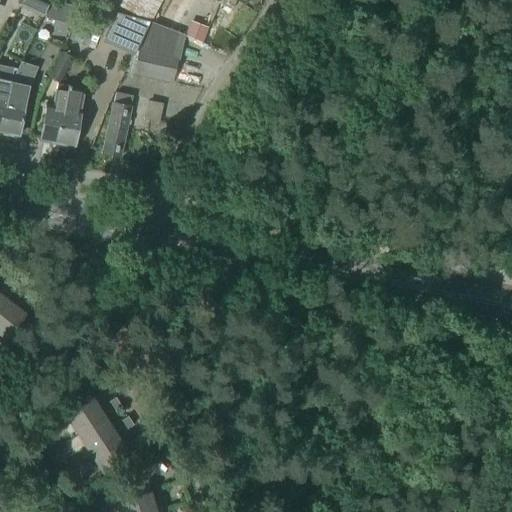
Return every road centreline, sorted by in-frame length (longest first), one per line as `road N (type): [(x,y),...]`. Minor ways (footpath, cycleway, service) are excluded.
road 1 (secondary): [(511,308),(145,234)]
road 2 (residential): [(278,0),(166,170),(145,234)]
road 3 (secondary): [(145,234),(0,205)]
